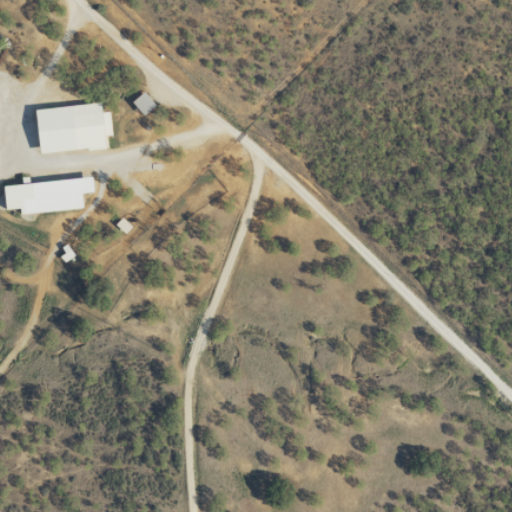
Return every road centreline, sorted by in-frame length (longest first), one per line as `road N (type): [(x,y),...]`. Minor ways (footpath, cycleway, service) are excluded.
road 1 (residential): [(511,445),(302,237),(262,232),(183,328),(163,383),(190,511)]
road 2 (residential): [(262,232),(258,197),(42,0)]
